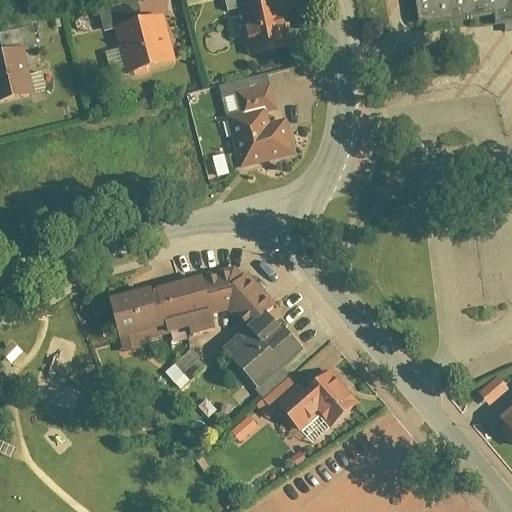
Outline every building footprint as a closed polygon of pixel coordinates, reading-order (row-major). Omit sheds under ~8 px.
[(276,0),(229,9),(238,62),(291,52),(281,0),(276,0)] [(511,0),(423,0),(428,33),(504,21),(511,19),(511,0)] [(107,32),(117,80),(169,68),(158,20),(107,32)] [(0,106),(31,100),(22,53),(28,52),(24,30),(0,34),(0,106)] [(40,76),(29,78),(34,96),(45,93),(40,76)] [(218,116),(228,170),(287,160),(279,120),(266,122),(264,107),(218,116)] [(215,270),(188,292),(215,323),(241,300),(215,270)] [(97,299),(110,349),(193,327),(180,278),(97,299)] [(237,394),(281,354),(242,312),(198,352),(237,394)] [(190,378),(203,372),(195,355),(182,362),(190,378)] [(307,431),(332,409),(299,372),(281,388),(273,379),(244,404),(275,438),(297,419),(307,431)] [(473,399),(483,411),(505,392),(495,380),(473,399)] [(511,413),(501,423),(511,435),(511,413)] [(241,448),(261,432),(250,419),(230,435),(241,448)]
